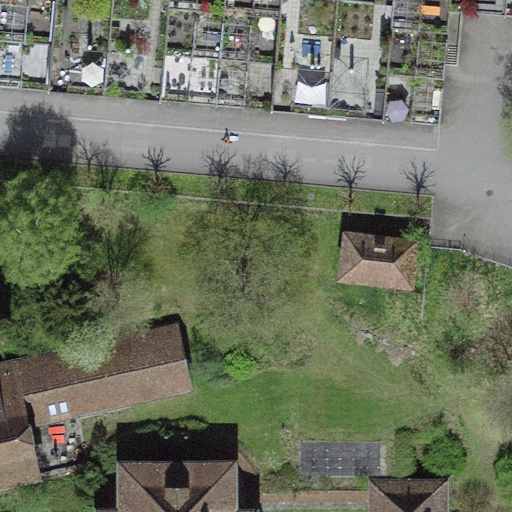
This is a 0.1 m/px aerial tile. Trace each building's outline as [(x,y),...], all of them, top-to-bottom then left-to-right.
[(511,0),(0,0),(0,5),(0,88),(441,126),(451,9),(511,14),(511,0)] [(413,245),(329,237),(324,292),(408,300),(413,245)] [(190,395),(177,337),(175,325),(0,363),(0,499),(42,490),(29,430),(190,395)] [(237,470),(116,470),(116,511),(236,511),(237,504),(237,486),(237,470)] [(448,511),(449,486),(368,486),(237,486),(237,504),(363,505),(363,511),(448,511)]
